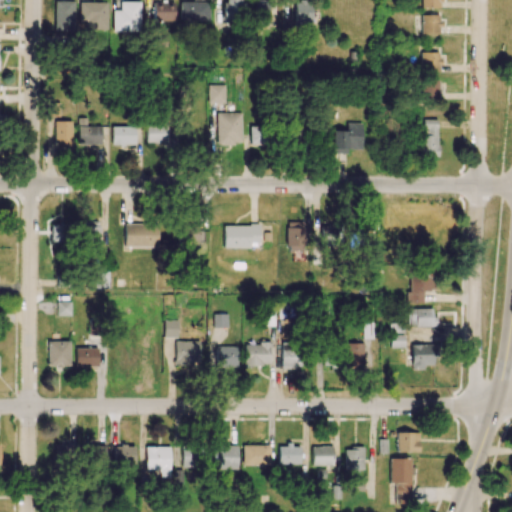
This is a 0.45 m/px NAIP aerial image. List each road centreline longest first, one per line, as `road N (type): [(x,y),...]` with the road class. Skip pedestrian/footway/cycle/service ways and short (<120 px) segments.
road 1 (residential): [(27,511),(33,0)]
road 2 (residential): [(511,407),(0,407)]
road 3 (residential): [(0,185),(511,185)]
road 4 (residential): [(486,407),(476,381),(480,0)]
road 5 (secondary): [(456,511),(511,331)]
